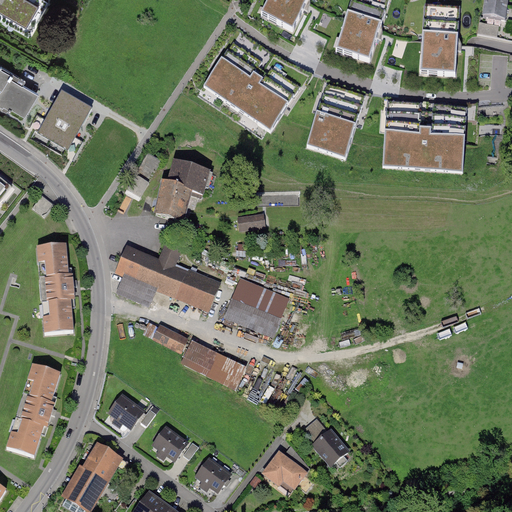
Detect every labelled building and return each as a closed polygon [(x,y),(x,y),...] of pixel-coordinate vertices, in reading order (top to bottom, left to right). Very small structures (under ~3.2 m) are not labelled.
[(49,4),(41,0),(0,0),(0,21),(30,38),(49,4)] [(310,0),(265,0),(257,17),(293,35),(310,0)] [(392,0),(350,0),(335,50),(373,62),(392,0)] [(511,0),(489,0),(487,17),(509,20),(511,0)] [(463,5),(424,2),(420,72),(459,75),(463,5)] [(312,76),(242,33),(215,77),(286,119),(312,76)] [(25,116),(39,92),(23,83),(25,78),(1,64),(0,66),(0,89),(1,89),(0,90),(0,105),(11,112),(13,109),(25,116)] [(367,95),(327,83),(305,149),(346,162),(367,95)] [(470,107),(385,100),(380,171),(464,178),(470,107)] [(83,154),(97,130),(81,121),(83,117),(59,103),(48,122),(59,128),(52,140),(69,150),(71,147),(83,154)] [(178,154),(168,185),(161,184),(154,213),(184,220),(190,192),(205,197),(215,166),(178,154)] [(0,207),(14,191),(0,179),(0,207)] [(43,198),(35,207),(45,216),(53,207),(43,198)] [(239,216),(241,232),(268,229),(265,212),(239,216)] [(72,289),(69,249),(39,251),(47,339),(77,337),(72,289)] [(128,249),(116,277),(210,317),(222,289),(128,249)] [(283,321),(232,300),(224,320),(275,341),(283,321)] [(187,340),(162,328),(156,341),(180,353),(187,340)] [(248,367),(192,340),(180,363),(236,391),(248,367)] [(37,463),(62,379),(33,370),(8,454),(37,463)] [(143,411),(122,395),(107,415),(128,430),(143,411)] [(156,415),(150,410),(141,423),(147,427),(156,415)] [(188,443),(166,427),(153,447),(175,462),(188,443)] [(354,457),(331,431),(312,448),(335,474),(354,457)] [(87,511),(122,461),(96,444),(58,503),(71,511),(87,511)] [(199,448),(193,444),(184,456),(190,461),(199,448)] [(310,472),(280,451),(263,474),(294,496),(310,472)] [(232,475),(209,459),(196,477),(218,493),(232,475)] [(262,481),(256,476),(250,485),(256,489),(262,481)] [(0,504),(9,490),(0,483),(0,504)] [(156,511),(163,502),(149,493),(135,511),(156,511)] [(176,511),(163,502),(156,511),(176,511)]
